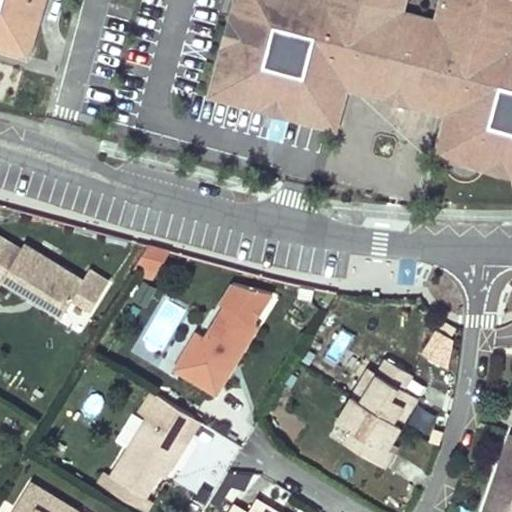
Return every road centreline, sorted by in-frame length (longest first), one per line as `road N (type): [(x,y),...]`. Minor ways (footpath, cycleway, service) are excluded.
road 1 (residential): [(0,143),(288,225),(483,237)]
road 2 (residential): [(483,237),(464,403),(419,511)]
